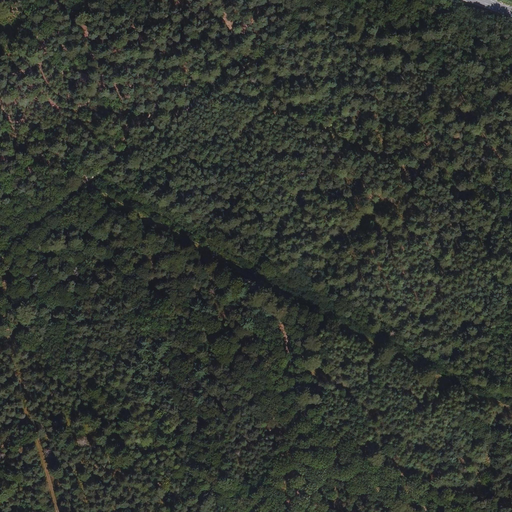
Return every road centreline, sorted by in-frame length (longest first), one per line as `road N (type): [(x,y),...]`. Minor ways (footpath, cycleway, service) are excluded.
road 1 (track): [(0,256),(347,0)]
road 2 (track): [(319,322),(86,188)]
